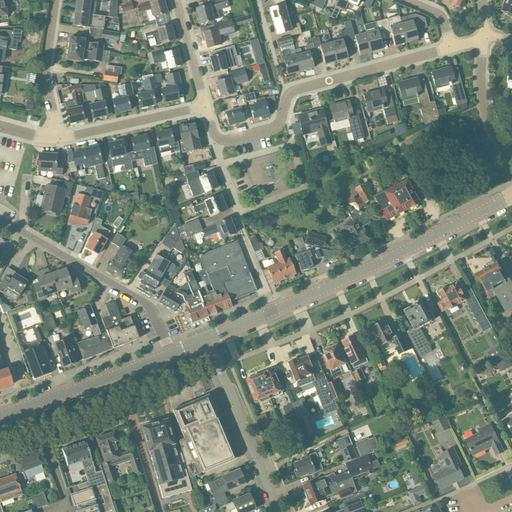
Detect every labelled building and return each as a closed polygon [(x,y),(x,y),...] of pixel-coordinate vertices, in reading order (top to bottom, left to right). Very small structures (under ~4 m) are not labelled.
[(16,2),(15,0),(0,0),(0,19),(7,19),(5,4),(16,2)] [(85,0),(77,0),(75,13),(95,15),(96,7),(97,2),(85,0)] [(160,0),(151,3),(136,6),(138,13),(153,9),(155,17),(165,15),(167,14),(163,0),(160,0)] [(273,22),(288,18),(284,6),(287,5),(284,0),(272,0),(275,8),(269,10),(273,22)] [(332,0),(311,0),(309,4),(322,10),(326,0),(331,0),(333,1),(332,0)] [(358,0),(337,0),(335,7),(344,11),(348,3),(356,7),(358,0)] [(443,0),(449,2),(448,3),(460,8),(463,0),(443,0)] [(511,0),(506,0),(502,11),(509,13),(508,15),(511,16),(511,0)] [(209,7),(197,10),(201,25),(213,22),(213,21),(219,19),(217,11),(228,8),(226,2),(223,3),(209,7)] [(133,11),(132,4),(117,8),(118,14),(133,11)] [(72,23),(74,24),(73,26),(103,30),(105,17),(95,15),(75,13),(74,19),(73,20),(72,23)] [(399,18),(406,43),(418,40),(415,31),(427,27),(424,18),(417,15),(414,14),(399,18)] [(406,43),(399,18),(399,16),(393,18),(381,21),(385,33),(391,31),(395,46),(406,43)] [(290,37),(291,36),(301,33),(298,23),(289,25),(288,18),(273,22),(276,36),(289,32),(290,36),(290,37)] [(215,30),(203,34),(205,41),(207,49),(220,46),(218,38),(235,34),(231,20),(213,25),(215,30)] [(366,34),(365,34),(355,37),(352,29),(350,20),(344,22),(346,30),(349,43),(355,41),(359,56),(371,53),(366,34)] [(363,26),(365,34),(366,34),(371,53),(383,49),(379,35),(385,33),(381,21),(375,23),(363,26)] [(144,27),(140,29),(141,34),(145,33),(147,40),(154,38),(156,46),(162,45),(175,41),(171,26),(168,27),(158,29),(157,24),(144,27)] [(22,30),(13,29),(12,31),(1,30),(0,38),(0,37),(0,60),(4,61),(6,49),(17,50),(17,42),(20,42),(22,30)] [(337,42),(331,44),(336,62),(348,59),(344,44),(349,43),(346,30),(340,32),(341,35),(336,37),(337,42)] [(119,33),(102,31),(101,39),(118,41),(119,33)] [(280,47),(293,44),(291,39),(291,36),(290,37),(290,36),(277,39),(280,47)] [(103,51),(104,45),(85,42),(85,40),(69,38),(68,49),(90,52),(90,50),(103,51)] [(318,38),(311,40),(315,52),(320,51),(324,66),(336,62),(331,44),(321,47),(318,38)] [(294,51),(300,72),(313,69),(310,60),(316,58),(315,52),(311,40),(308,41),(309,45),(304,46),(306,53),(301,54),(300,49),(295,51),(294,51)] [(212,58),(210,58),(214,73),(227,70),(237,67),(234,57),(236,56),(234,46),(211,53),(212,58)] [(109,52),(103,51),(90,50),(90,52),(68,49),(66,61),(82,63),(82,60),(101,63),(101,62),(108,63),(109,52)] [(165,49),(151,53),(154,65),(167,61),(169,70),(181,66),(177,51),(166,54),(165,49)] [(294,49),(281,53),(283,59),(282,60),(287,76),(300,72),(294,51),(295,51),(294,49)] [(269,81),(264,64),(258,65),(260,75),(261,75),(263,82),(264,85),(270,84),(269,81)] [(122,68),(105,65),(104,73),(103,81),(116,83),(118,74),(121,75),(122,68)] [(9,68),(0,66),(0,94),(3,95),(6,75),(8,76),(9,68)] [(451,70),(450,67),(431,73),(435,89),(449,85),(449,86),(450,86),(456,106),(467,103),(457,69),(451,70)] [(248,82),(244,69),(227,73),(229,80),(217,83),(221,98),(233,95),(231,87),(248,82)] [(155,79),(154,74),(143,77),(144,81),(143,82),(145,94),(137,96),(140,109),(155,105),(152,94),(158,92),(155,79)] [(166,76),(169,89),(161,91),(164,104),(179,100),(178,95),(183,94),(178,74),(166,76)] [(417,82),(416,79),(397,84),(402,102),(417,98),(418,103),(422,117),(424,126),(439,120),(434,101),(429,103),(423,80),(417,82)] [(134,98),(131,84),(118,87),(121,100),(112,102),(115,114),(131,111),(128,99),(134,98)] [(82,92),(80,86),(69,89),(70,95),(71,94),(73,102),(64,104),(69,124),(84,121),(81,108),(80,108),(77,93),(82,92)] [(109,102),(106,89),(101,90),(95,91),(98,105),(89,107),(92,119),(107,116),(105,103),(109,102)] [(382,90),(363,95),(368,113),(382,109),(387,125),(398,122),(389,91),(383,93),(382,90)] [(253,93),(243,95),(245,103),(249,102),(253,119),(268,115),(265,103),(264,98),(255,100),(253,93)] [(246,105),(245,103),(243,95),(236,97),(239,108),(246,105)] [(232,113),(229,101),(223,103),(226,114),(225,114),(229,127),(244,122),(241,110),(232,113)] [(349,104),(349,102),(329,107),(334,123),(348,120),(353,142),(364,139),(355,103),(349,104)] [(298,118),(299,123),(303,135),(316,132),(321,147),(330,145),(326,129),(322,112),(298,118)] [(457,126),(455,118),(443,122),(445,130),(457,126)] [(180,129),(179,129),(181,141),(179,141),(182,154),(199,150),(194,126),(186,128),(184,126),(181,127),(180,129)] [(173,141),(171,131),(155,135),(158,148),(159,154),(174,150),(174,152),(180,151),(178,140),(173,141)] [(146,137),(131,140),(134,152),(141,150),(142,156),(144,167),(152,165),(157,164),(154,147),(149,148),(146,137)] [(133,169),(130,159),(129,153),(125,154),(122,142),(108,146),(109,149),(103,150),(106,162),(111,161),(112,167),(124,165),(125,171),(133,169)] [(102,164),(98,148),(81,152),(72,154),(75,166),(84,164),(85,168),(94,166),(97,181),(105,179),(101,164),(102,164)] [(39,154),(38,171),(54,172),(53,175),(62,176),(63,161),(56,161),(56,155),(39,154)] [(183,167),(185,174),(197,171),(206,169),(204,162),(183,167)] [(185,174),(183,167),(183,165),(180,166),(176,173),(177,176),(185,174)] [(185,174),(177,177),(179,183),(187,180),(194,198),(207,192),(217,188),(216,187),(211,174),(200,178),(197,171),(185,174)] [(406,181),(373,198),(386,221),(411,207),(413,208),(416,207),(416,204),(418,203),(415,197),(420,194),(415,185),(411,178),(406,181)] [(73,184),(60,181),(58,189),(46,186),(41,210),(60,215),(64,197),(69,199),(73,184)] [(358,200),(353,197),(348,205),(359,212),(364,204),(372,200),(363,184),(355,189),(360,197),(358,200)] [(90,198),(77,194),(74,205),(73,205),(68,223),(75,225),(75,223),(79,224),(80,223),(87,225),(91,212),(92,210),(87,209),(90,198)] [(226,211),(220,196),(204,203),(192,208),(195,214),(207,209),(210,218),(226,211)] [(364,214),(359,212),(349,209),(348,213),(352,221),(343,227),(349,239),(348,239),(353,248),(369,240),(364,231),(363,232),(361,228),(369,224),(364,214)] [(198,219),(181,225),(184,232),(201,226),(198,219)] [(93,235),(85,248),(98,255),(106,240),(110,233),(100,227),(102,222),(95,220),(91,234),(93,235)] [(201,226),(184,232),(186,238),(199,233),(202,239),(219,232),(222,240),(235,234),(229,220),(216,225),(202,231),(201,226)] [(180,237),(179,235),(176,227),(175,224),(164,239),(175,246),(180,237)] [(112,261),(108,269),(122,277),(126,270),(125,269),(134,253),(122,246),(126,239),(119,235),(117,233),(111,243),(120,249),(120,250),(113,262),(112,261)] [(308,233),(305,242),(323,248),(326,239),(308,233)] [(255,236),(249,239),(254,252),(261,250),(258,243),(255,236)] [(180,237),(175,246),(173,248),(181,254),(184,249),(181,240),(180,237)] [(250,274),(237,242),(200,256),(207,275),(210,284),(214,294),(215,294),(216,298),(225,294),(229,303),(229,302),(237,300),(237,302),(249,297),(248,295),(256,292),(250,274)] [(301,253),(294,256),(301,272),(312,268),(310,262),(323,257),(325,261),(334,257),(332,252),(321,249),(304,244),(303,244),(304,247),(299,249),(301,253)] [(287,260),(282,250),(274,253),(279,264),(267,269),(273,284),(295,275),(289,259),(287,260)] [(140,272),(138,277),(138,279),(141,281),(140,282),(141,283),(141,284),(145,287),(146,286),(154,272),(156,273),(164,260),(156,255),(149,268),(148,268),(145,274),(142,272),(140,272)] [(154,272),(146,286),(148,287),(148,288),(152,291),(153,289),(154,290),(158,284),(160,285),(163,284),(165,280),(165,278),(162,276),(165,271),(170,273),(173,273),(175,269),(174,266),(170,263),(164,260),(156,273),(154,272)] [(478,275),(477,275),(482,283),(488,294),(494,291),(505,313),(511,309),(511,282),(509,276),(504,279),(501,273),(502,273),(498,265),(486,271),(483,270),(479,272),(478,275)] [(65,270),(51,275),(57,293),(68,290),(69,292),(72,295),(80,292),(74,276),(68,278),(65,270)] [(169,285),(165,291),(170,294),(180,300),(179,302),(181,303),(180,304),(182,310),(186,308),(191,319),(190,319),(190,320),(191,323),(192,323),(194,323),(208,317),(198,291),(195,282),(192,274),(191,271),(183,274),(187,284),(180,287),(177,290),(174,288),(169,285)] [(21,279),(14,275),(11,279),(6,276),(2,283),(0,285),(0,292),(3,294),(5,290),(19,298),(27,283),(27,282),(28,280),(22,276),(21,279)] [(57,293),(51,275),(37,279),(38,284),(32,286),(38,302),(47,299),(46,297),(57,293)] [(210,284),(207,275),(202,278),(206,286),(210,284)] [(444,301),(438,304),(443,313),(449,309),(449,310),(466,301),(469,307),(469,310),(471,310),(471,314),(473,314),(474,316),(474,320),(476,320),(476,323),(478,324),(483,333),(492,328),(486,317),(470,286),(461,291),(457,283),(448,289),(444,288),(441,290),(440,293),(444,301)] [(231,308),(229,302),(229,303),(225,294),(216,298),(215,294),(214,294),(209,296),(205,288),(198,291),(208,317),(231,308)] [(180,300),(165,291),(158,302),(175,312),(182,310),(180,304),(181,303),(179,302),(180,300)] [(33,293),(26,296),(29,304),(36,301),(33,293)] [(108,317),(101,319),(110,344),(111,349),(123,344),(137,339),(129,317),(120,320),(119,317),(117,312),(114,301),(110,303),(104,305),(108,317)] [(415,306),(405,312),(408,317),(414,329),(408,333),(411,340),(414,344),(421,358),(432,352),(428,344),(420,328),(432,322),(431,321),(435,319),(434,317),(431,311),(427,313),(421,303),(420,304),(418,302),(415,303),(415,306)] [(100,336),(90,307),(77,312),(84,331),(90,329),(94,339),(76,346),(82,361),(111,350),(105,334),(100,336)] [(43,333),(56,328),(51,315),(42,319),(44,322),(39,324),(40,327),(43,333)] [(395,340),(386,322),(373,329),(381,346),(385,353),(397,348),(400,355),(413,349),(406,334),(395,340)] [(46,341),(43,333),(40,327),(32,330),(37,344),(46,341)] [(349,340),(343,343),(343,344),(350,359),(354,369),(368,363),(366,358),(368,357),(363,346),(359,347),(359,345),(360,345),(357,336),(356,337),(354,335),(349,337),(349,340)] [(77,362),(69,339),(63,341),(61,340),(56,342),(56,344),(54,345),(62,368),(77,362)] [(330,349),(325,351),(330,362),(328,363),(334,378),(344,374),(340,366),(346,364),(338,346),(337,346),(336,346),(336,345),(335,345),(335,344),(334,344),(333,344),(332,344),(332,345),(331,345),(330,346),(330,347),(330,348),(330,349)] [(50,372),(41,347),(25,354),(34,378),(50,372)] [(511,365),(506,354),(494,360),(500,372),(511,366),(511,365)] [(382,356),(375,359),(380,372),(387,369),(382,356)] [(298,360),(289,363),(297,382),(298,382),(300,388),(314,382),(319,395),(323,407),(326,415),(339,410),(335,399),(329,384),(325,373),(315,377),(314,375),(315,375),(312,367),(308,357),(298,361),(298,360)] [(0,367),(1,367),(0,360),(0,389),(11,386),(6,370),(0,373),(0,372),(0,367)] [(427,363),(433,382),(442,378),(435,360),(427,363)] [(269,371),(260,375),(270,399),(279,396),(278,393),(283,391),(275,372),(270,374),(269,371)] [(358,371),(353,373),(357,382),(362,380),(358,371)] [(270,399),(260,375),(249,379),(251,384),(249,385),(255,402),(261,400),(262,403),(270,399)] [(329,384),(335,399),(342,397),(336,382),(329,384)] [(188,471),(188,472),(189,478),(202,472),(202,473),(235,459),(208,397),(174,411),(180,425),(186,439),(179,441),(184,457),(188,471)] [(302,400),(292,404),(297,417),(305,438),(309,446),(318,442),(315,434),(302,400)] [(297,417),(292,404),(284,407),(289,420),(297,417)] [(270,427),(265,414),(256,418),(261,431),(270,427)] [(451,429),(445,415),(431,421),(438,435),(451,429)] [(148,452),(149,452),(149,453),(155,473),(156,477),(162,499),(191,491),(180,451),(176,452),(167,420),(159,423),(159,420),(148,423),(149,425),(141,428),(148,452)] [(503,452),(490,424),(478,430),(480,433),(466,440),(473,456),(492,447),(496,456),(503,452)] [(114,433),(95,439),(98,448),(100,447),(105,462),(102,463),(109,485),(117,483),(110,460),(120,457),(116,442),(117,442),(114,433)] [(358,448),(355,449),(358,458),(367,454),(368,455),(375,452),(374,451),(370,440),(369,438),(356,443),(358,448)] [(410,443),(407,438),(395,443),(397,449),(410,443)] [(77,485),(80,493),(106,484),(102,471),(96,473),(85,442),(62,450),(67,466),(81,462),(87,482),(77,485)] [(343,454),(337,456),(340,464),(346,461),(346,463),(358,458),(355,449),(354,447),(342,452),(343,454)] [(36,450),(33,450),(30,451),(29,453),(29,455),(30,458),(15,463),(19,474),(22,473),(25,479),(43,472),(41,466),(43,465),(39,454),(38,455),(37,452),(36,450)] [(451,454),(450,451),(444,454),(445,456),(443,457),(449,469),(434,476),(441,490),(464,479),(457,465),(460,463),(455,452),(451,454)] [(142,475),(135,452),(127,455),(129,461),(134,477),(142,475)] [(297,470),(295,471),(297,478),(300,477),(309,474),(309,476),(324,470),(317,453),(310,456),(311,459),(295,465),(297,470)] [(330,475),(303,486),(308,496),(348,480),(352,478),(354,477),(366,472),(373,469),(380,467),(377,460),(371,462),(368,455),(367,454),(358,458),(346,463),(349,471),(335,476),(334,473),(330,475)] [(425,481),(420,469),(410,473),(415,485),(425,481)] [(243,486),(237,471),(221,479),(213,483),(215,488),(209,491),(215,505),(226,500),(223,494),(243,486)] [(16,476),(0,481),(0,511),(2,511),(0,505),(0,504),(23,496),(22,492),(16,476)] [(348,480),(308,496),(312,506),(326,500),(325,498),(338,493),(341,501),(354,496),(353,494),(348,480)] [(111,501),(106,484),(80,493),(71,496),(74,506),(87,502),(90,509),(97,506),(94,497),(101,495),(104,504),(111,501)] [(422,504),(420,496),(427,495),(424,485),(407,490),(412,507),(422,504)] [(36,496),(41,508),(48,506),(43,493),(36,496)] [(330,511),(331,511),(328,511),(357,511),(364,510),(363,508),(360,500),(366,498),(364,494),(344,501),(346,507),(343,508),(344,510),(340,511),(330,511)] [(34,510),(41,508),(36,496),(30,498),(34,510)] [(250,511),(255,510),(248,496),(224,507),(226,511),(231,511),(235,511),(250,511)] [(114,511),(111,501),(104,504),(97,506),(90,509),(78,511),(105,511),(107,511),(106,511),(114,511)]
